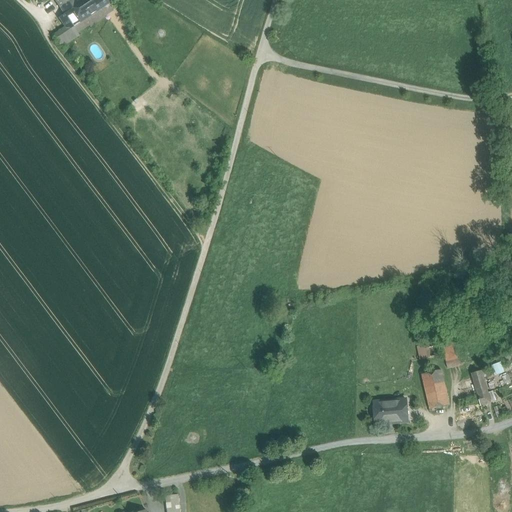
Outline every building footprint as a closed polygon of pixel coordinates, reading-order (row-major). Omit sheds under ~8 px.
[(65,27),(68,31),(108,5),(109,4),(106,0),(53,0),(63,15),(59,18),(65,27)] [(108,5),(68,31),(65,27),(59,31),(68,44),(78,36),(77,34),(89,26),(90,27),(112,11),(108,5)] [(68,44),(59,31),(52,36),(61,48),(68,44)] [(454,342),(442,345),(448,370),(460,367),(457,354),(454,342)] [(428,345),(417,347),(420,360),(442,355),(439,345),(429,347),(428,345)] [(466,352),(457,354),(460,367),(469,364),(466,352)] [(498,374),(505,372),(501,362),(494,365),(498,374)] [(478,395),(481,406),(492,404),(483,371),(472,374),(477,392),(478,395)] [(442,373),(422,377),(430,413),(449,409),(442,373)] [(482,410),(481,406),(478,395),(473,396),(457,401),(461,416),(482,410)] [(374,403),(376,425),(398,423),(397,411),(407,410),(406,400),(374,403)] [(397,411),(398,423),(408,422),(407,410),(397,411)] [(486,422),(482,410),(461,416),(464,428),(486,422)] [(165,496),(166,511),(178,511),(177,494),(165,496)]
